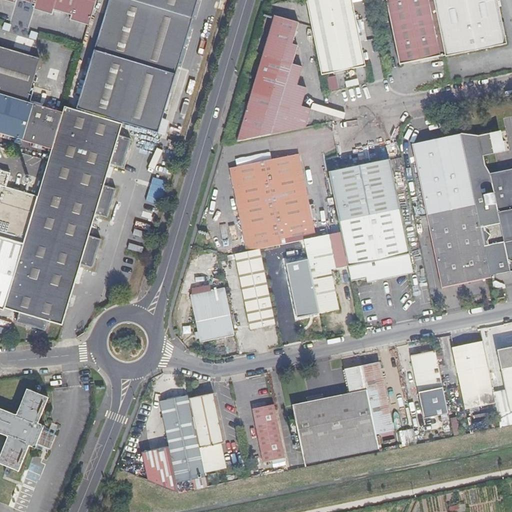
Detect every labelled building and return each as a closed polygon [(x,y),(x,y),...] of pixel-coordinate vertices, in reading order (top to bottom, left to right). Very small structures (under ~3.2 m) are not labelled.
[(88,32),(97,0),(0,0),(0,5),(15,10),(16,5),(36,11),(34,16),(52,21),(53,16),(73,22),(71,26),(88,32)] [(124,122),(159,132),(198,0),(111,0),(87,80),(83,79),(79,94),(83,95),(79,108),(124,122)] [(363,63),(350,0),(304,0),(319,71),(363,63)] [(437,12),(433,0),(386,0),(398,58),(444,49),(437,12)] [(498,1),(497,0),(433,0),(437,12),(498,1)] [(444,49),(444,51),(506,39),(498,1),(437,12),(444,49)] [(297,19),(277,13),(240,135),(303,123),(308,105),(299,102),(304,84),(295,81),(300,63),(290,60),(296,42),(290,40),(297,19)] [(0,99),(24,107),(36,65),(0,54),(0,99)] [(336,75),(327,78),(331,92),(340,89),(336,75)] [(0,138),(52,154),(62,118),(24,107),(0,99),(0,138)] [(79,108),(67,105),(62,118),(52,154),(38,199),(6,306),(21,310),(17,321),(47,330),(50,320),(64,323),(82,263),(94,267),(102,237),(91,234),(97,213),(109,216),(118,185),(106,182),(113,161),(125,165),(133,137),(120,134),(124,122),(79,108)] [(495,132),(497,153),(509,152),(507,131),(495,132)] [(411,143),(424,210),(473,201),(466,166),(460,134),(411,143)] [(228,162),(245,247),(258,245),(301,236),(312,233),(296,149),(228,162)] [(391,159),(328,171),(349,278),(373,272),(374,278),(376,279),(379,278),(380,277),(380,270),(412,264),(391,159)] [(511,164),(487,169),(486,162),(485,162),(466,166),(473,201),(478,227),(511,220),(511,164)] [(0,240),(24,247),(38,199),(0,187),(0,182),(2,174),(0,173),(0,240)] [(318,173),(305,177),(311,195),(323,192),(318,173)] [(153,178),(151,191),(165,193),(167,179),(153,178)] [(488,278),(487,269),(478,227),(473,201),(424,210),(439,287),(488,278)] [(511,264),(511,220),(478,227),(487,269),(511,264)] [(305,257),(316,311),(334,308),(326,268),(332,266),(325,231),(312,233),(301,236),(305,257)] [(24,247),(0,240),(0,311),(4,313),(6,306),(24,247)] [(245,247),(226,251),(227,256),(235,255),(249,325),(273,321),(258,245),(245,247)] [(316,311),(305,257),(285,261),(296,315),(316,311)] [(230,332),(221,285),(188,292),(198,339),(230,332)] [(505,293),(503,285),(490,287),(492,295),(505,293)] [(495,399),(482,337),(455,343),(467,404),(495,399)] [(511,343),(498,346),(511,409),(511,408),(511,343)] [(448,411),(435,348),(412,352),(425,416),(448,411)] [(380,360),(361,364),(374,429),(392,425),(380,360)] [(374,429),(361,364),(344,367),(348,389),(293,399),(303,450),(376,436),(374,429)] [(212,389),(188,394),(203,470),(224,466),(219,440),(222,439),(212,389)] [(0,465),(18,473),(29,449),(35,452),(44,429),(38,427),(49,401),(28,392),(17,418),(16,418),(0,411),(0,435),(7,439),(0,457),(0,465)] [(176,479),(203,473),(203,470),(188,394),(187,392),(159,398),(176,479)] [(284,454),(273,400),(254,404),(265,458),(284,454)] [(415,441),(412,426),(399,428),(402,444),(415,441)] [(48,452),(53,437),(49,436),(50,432),(44,429),(35,452),(41,454),(43,450),(48,452)] [(305,464),(378,449),(376,436),(303,450),(305,464)] [(38,474),(40,468),(31,465),(26,478),(36,482),(39,474),(38,474)] [(206,485),(203,473),(176,479),(178,490),(206,485)]
